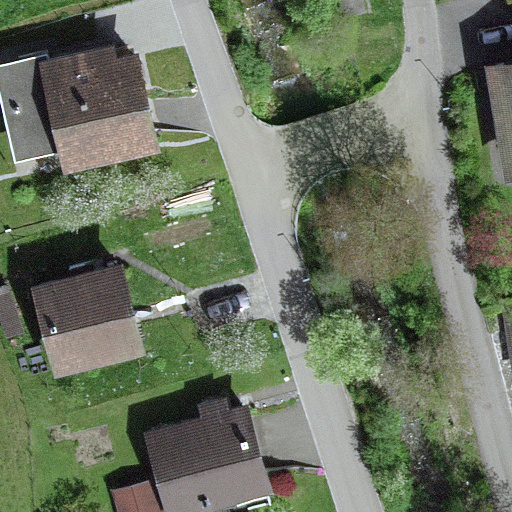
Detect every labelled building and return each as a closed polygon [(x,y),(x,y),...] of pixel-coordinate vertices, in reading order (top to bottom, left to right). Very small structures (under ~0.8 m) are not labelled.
[(334,0),(337,14),(360,10),(358,0),(334,0)] [(130,58),(99,65),(96,50),(42,62),(42,64),(1,73),(10,109),(50,100),(63,156),(147,137),(130,58)] [(511,62),(492,66),(509,166),(511,165),(511,62)] [(54,361),(133,341),(114,268),(35,288),(54,361)] [(168,509),(261,483),(240,408),(222,413),(218,400),(196,406),(200,420),(146,435),(158,477),(168,509)] [(117,511),(158,511),(168,509),(158,477),(112,490),(117,511)]
